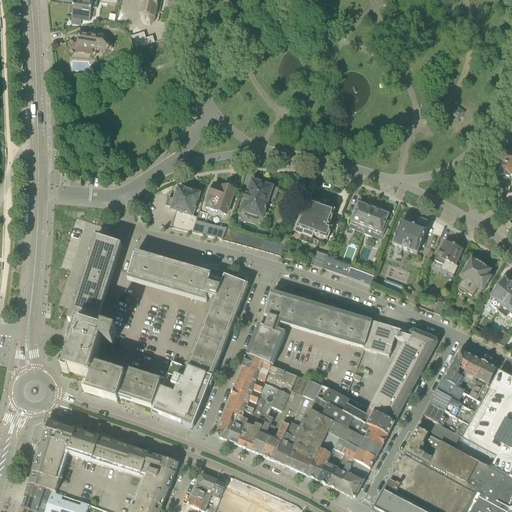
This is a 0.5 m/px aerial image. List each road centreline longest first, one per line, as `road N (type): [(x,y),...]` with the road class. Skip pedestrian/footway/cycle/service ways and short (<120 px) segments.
road 1 (residential): [(362,511),(455,335)]
road 2 (residential): [(455,335),(269,266)]
road 3 (unclassified): [(269,266),(198,447)]
road 4 (tertiary): [(38,189),(30,0)]
road 5 (residential): [(269,266),(134,232),(120,196)]
road 6 (tertiary): [(46,406),(194,458)]
road 7 (tertiary): [(198,447),(52,393)]
road 8 (tertiary): [(338,511),(198,447)]
road 9 (tertiary): [(27,332),(38,189)]
road 10 (residential): [(260,152),(398,182)]
road 11 (residential): [(472,153),(505,84),(511,26)]
road 12 (tertiary): [(194,458),(315,511)]
